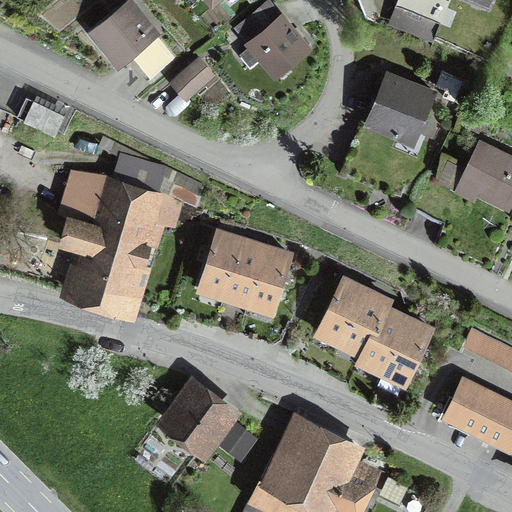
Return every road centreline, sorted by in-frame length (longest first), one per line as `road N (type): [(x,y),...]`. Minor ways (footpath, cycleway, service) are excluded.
road 1 (unclassified): [(0,300),(207,354),(511,493)]
road 2 (residential): [(511,305),(227,167)]
road 3 (residential): [(227,167),(0,55)]
road 4 (residential): [(324,0),(348,42),(340,110),(299,148),(227,167)]
